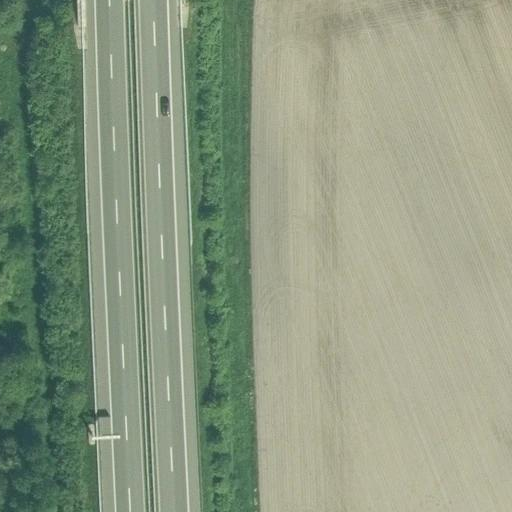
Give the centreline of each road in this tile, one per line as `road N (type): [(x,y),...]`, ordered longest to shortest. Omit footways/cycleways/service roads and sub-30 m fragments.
road 1 (motorway): [(107,0),(131,511)]
road 2 (motorway): [(174,511),(152,0)]
